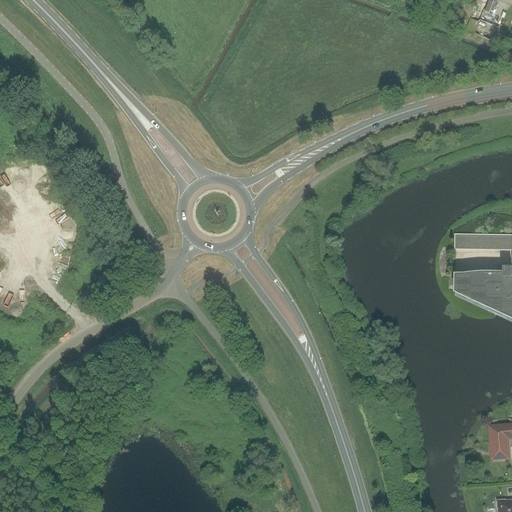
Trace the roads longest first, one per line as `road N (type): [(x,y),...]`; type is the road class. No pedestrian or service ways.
road 1 (unclassified): [(174,273),(129,199),(104,130),(0,18)]
road 2 (unclassified): [(317,511),(260,398),(167,282)]
road 3 (unclassified): [(0,426),(35,373),(167,282)]
road 4 (trunk): [(327,396),(303,325),(245,232)]
road 5 (trunk): [(221,248),(289,331),(327,396)]
road 6 (secondary): [(340,139),(426,106),(511,89)]
road 7 (primary): [(214,179),(106,78)]
road 8 (primary): [(106,78),(185,197)]
road 9 (trunk): [(364,511),(327,396)]
